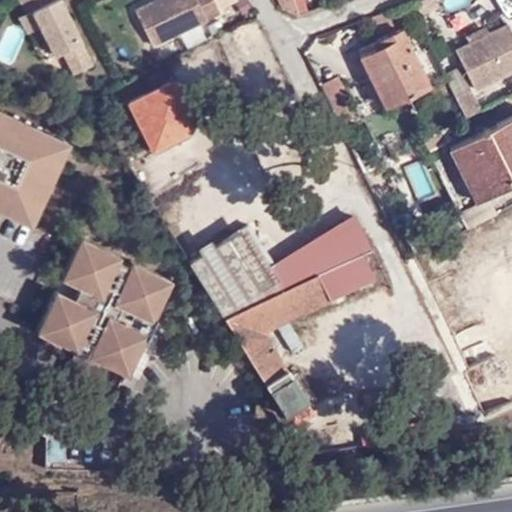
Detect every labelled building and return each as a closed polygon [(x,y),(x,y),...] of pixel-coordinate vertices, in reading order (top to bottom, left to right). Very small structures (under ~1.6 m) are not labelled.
[(19,0),(25,11),(18,14),(27,33),(39,26),(53,54),(61,50),(72,72),(92,62),(60,0),(19,0)] [(157,0),(136,11),(153,46),(221,12),(214,0),(157,0)] [(280,0),(285,11),(302,16),(302,13),(322,6),(320,0),(280,0)] [(440,0),(417,0),(422,12),(442,3),(440,0)] [(387,11),(369,17),(376,32),(394,25),(387,11)] [(511,21),(511,22),(510,20),(491,30),(488,23),(468,33),(471,40),(457,47),(477,86),(511,69),(511,21)] [(401,26),(375,38),(378,47),(362,54),(376,83),(386,79),(397,101),(430,84),(401,26)] [(195,29),(179,36),(184,49),(201,42),(195,29)] [(448,72),(468,113),(481,106),(461,65),(448,72)] [(321,84),(339,121),(357,113),(339,75),(321,84)] [(130,99),(154,148),(184,134),(191,122),(190,115),(173,78),(130,99)] [(66,142),(0,110),(0,206),(29,220),(66,142)] [(511,181),(511,114),(450,144),(474,194),(509,176),(511,181)] [(251,141),(261,162),(269,158),(281,151),(272,132),(251,141)] [(281,151),(269,158),(283,187),(301,179),(288,148),(281,151)] [(509,176),(474,194),(477,198),(511,181),(509,176)] [(464,209),(472,224),(496,212),(488,197),(464,209)] [(283,283),(365,232),(355,209),(270,263),(283,283)] [(360,253),(372,247),(365,232),(283,283),(270,263),(245,222),(187,260),(224,320),(360,253)] [(150,316),(168,279),(131,262),(129,265),(116,259),(117,255),(81,238),(63,275),(79,283),(72,299),(56,291),(38,328),(75,346),(76,341),(91,348),(89,353),(126,370),(143,332),(113,318),(120,303),(150,316)] [(224,320),(290,427),(311,414),(262,334),(372,278),(360,253),(224,320)] [(360,431),(363,446),(456,430),(453,416),(360,431)]
